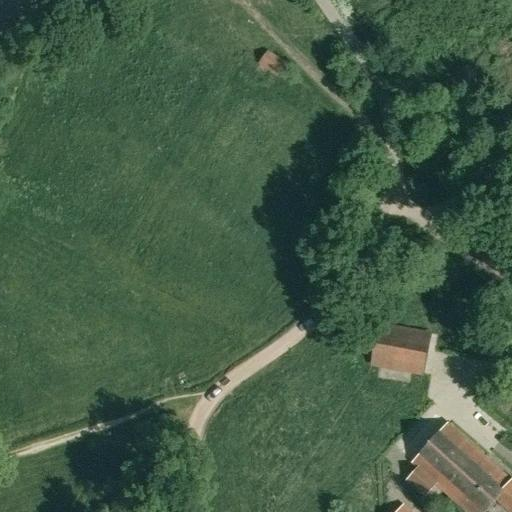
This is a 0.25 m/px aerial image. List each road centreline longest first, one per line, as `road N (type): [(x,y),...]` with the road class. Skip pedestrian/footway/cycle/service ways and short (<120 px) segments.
road 1 (unclassified): [(202,400),(327,305),(361,264),(392,202)]
road 2 (unclassified): [(392,202),(397,164),(387,104),(323,0)]
road 3 (track): [(0,466),(202,400)]
